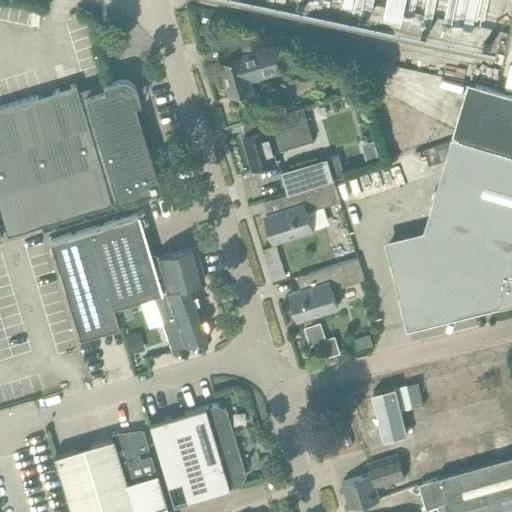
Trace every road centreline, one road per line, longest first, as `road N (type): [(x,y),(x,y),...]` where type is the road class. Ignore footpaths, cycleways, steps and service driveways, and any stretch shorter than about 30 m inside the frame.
road 1 (unclassified): [(264,350),(159,3)]
road 2 (unclassified): [(511,330),(276,389)]
road 3 (unclassified): [(41,413),(264,350)]
road 4 (unclassified): [(313,511),(276,389)]
